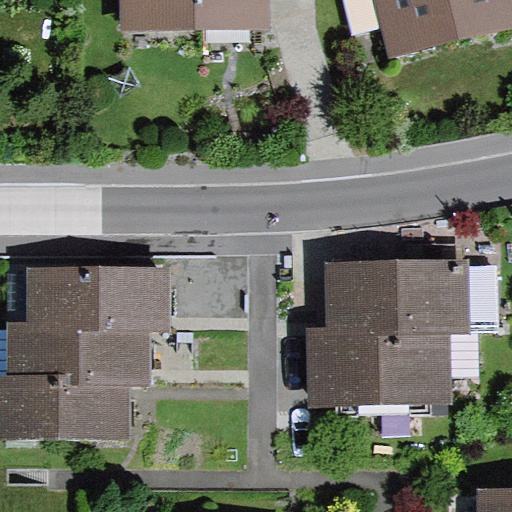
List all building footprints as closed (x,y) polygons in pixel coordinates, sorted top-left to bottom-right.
[(136,0),(137,23),(204,23),(203,10),(251,9),(251,0),(136,0)] [(386,0),(398,47),(511,18),(511,7),(510,0),(386,0)] [(178,311),(250,308),(247,249),(175,253),(178,311)] [(332,271),(333,336),(478,333),(495,332),(494,270),(462,270),(462,268),(332,271)] [(164,276),(34,276),(34,331),(144,332),(164,332),(164,276)] [(13,385),(124,385),(144,385),(144,332),(34,331),(14,331),(13,385)] [(314,336),(315,402),(445,400),(444,380),(479,379),(478,333),(333,336),(314,336)] [(13,385),(0,384),(0,440),(124,441),(124,385),(13,385)] [(511,511),(511,495),(484,496),(483,511),(511,511)]
